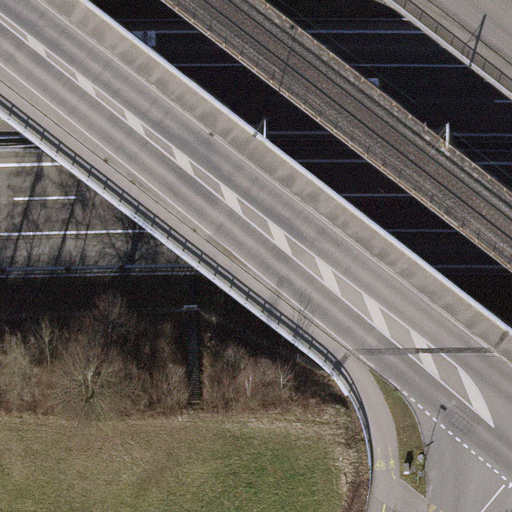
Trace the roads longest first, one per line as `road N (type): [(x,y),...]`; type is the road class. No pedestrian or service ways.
road 1 (secondary): [(0,19),(511,433)]
road 2 (motorway): [(0,200),(511,197)]
road 3 (motorway): [(511,104),(0,103)]
